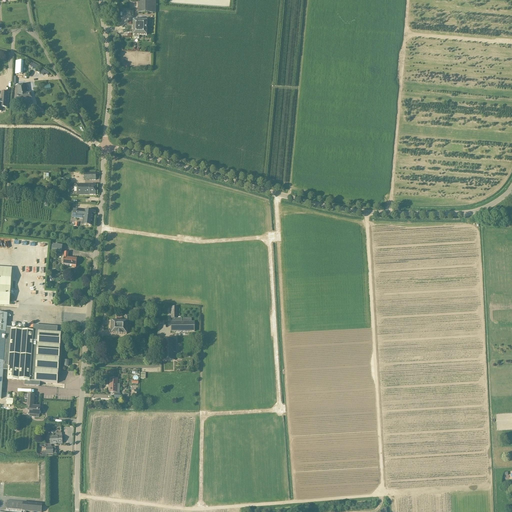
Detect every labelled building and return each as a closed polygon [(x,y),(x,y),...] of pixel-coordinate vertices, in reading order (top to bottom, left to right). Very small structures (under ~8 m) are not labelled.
[(156,14),(156,9),(156,0),(138,0),(138,13),(156,14)] [(134,36),(134,39),(139,39),(139,36),(147,36),(147,22),(134,22),(133,36),(134,36)] [(36,70),(39,66),(30,61),(28,64),(32,66),(31,67),(36,70)] [(28,94),(26,85),(15,87),(17,96),(16,96),(17,102),(32,99),(31,94),(28,94)] [(77,184),(77,195),(96,195),(96,184),(77,184)] [(76,219),(83,219),(83,225),(92,226),(92,225),(93,225),(93,223),(93,222),(92,222),(93,214),(95,214),(96,212),(77,210),(76,219)] [(52,252),(62,253),(62,246),(53,245),(52,252)] [(63,265),(72,266),(72,268),(76,268),(77,259),(68,258),(68,253),(65,252),(63,265)] [(0,306),(9,307),(10,303),(11,288),(12,272),(0,271),(0,306)] [(54,328),(53,333),(23,331),(6,330),(8,315),(0,313),(0,399),(1,399),(3,370),(8,371),(8,380),(30,382),(30,386),(26,386),(39,387),(39,382),(58,384),(61,334),(57,334),(57,328),(54,328)] [(130,316),(125,316),(125,322),(112,321),(111,334),(127,334),(127,324),(130,324),(130,316)] [(171,322),(171,332),(195,332),(195,322),(181,322),(181,319),(172,319),(172,322),(171,322)] [(161,340),(161,360),(175,360),(175,340),(161,340)] [(118,379),(110,378),(109,392),(116,393),(116,394),(114,394),(114,399),(120,399),(121,394),(119,394),(119,388),(120,385),(117,385),(118,379)] [(34,407),(34,396),(24,395),(24,399),(28,399),(27,407),(30,407),(34,407)] [(40,407),(34,407),(30,407),(30,415),(34,415),(34,418),(39,418),(39,415),(40,415),(40,407)] [(56,437),(50,437),(50,445),(51,445),(63,444),(62,436),(62,434),(56,434),(56,437)] [(26,511),(32,511),(41,511),(43,504),(23,502),(7,500),(7,509),(6,509),(6,511),(26,511)]
